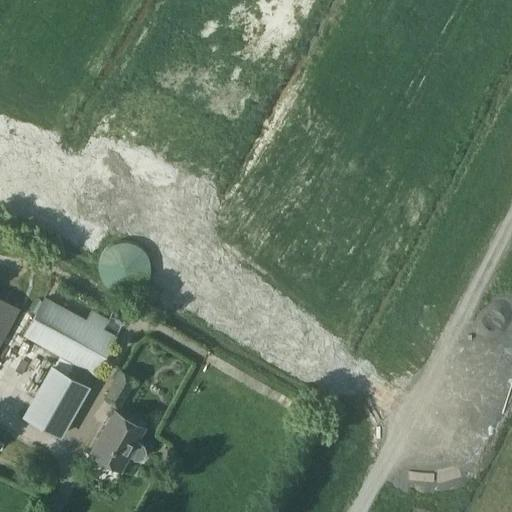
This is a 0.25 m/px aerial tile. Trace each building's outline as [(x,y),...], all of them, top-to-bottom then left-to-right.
[(146,267),(146,266),(145,262),(144,256),(141,251),(138,248),(130,242),(124,240),(121,240),(116,240),(110,241),(107,243),(101,247),(98,251),(95,256),(93,261),(93,266),(93,271),(95,277),(100,285),(103,287),(108,290),(113,292),(117,293),(122,293),(128,291),(132,289),(136,287),(139,283),(143,278),(145,274),(146,267)] [(0,339),(18,307),(0,296),(0,339)] [(25,331),(95,370),(114,335),(104,329),(109,320),(92,310),(87,319),(44,296),(25,331)] [(50,363),(21,416),(57,435),(86,382),(50,363)] [(120,406),(134,376),(119,369),(105,398),(120,406)] [(135,439),(144,425),(116,409),(93,451),(120,466),(128,453),(137,458),(143,456),(146,450),(144,444),(135,439)]
